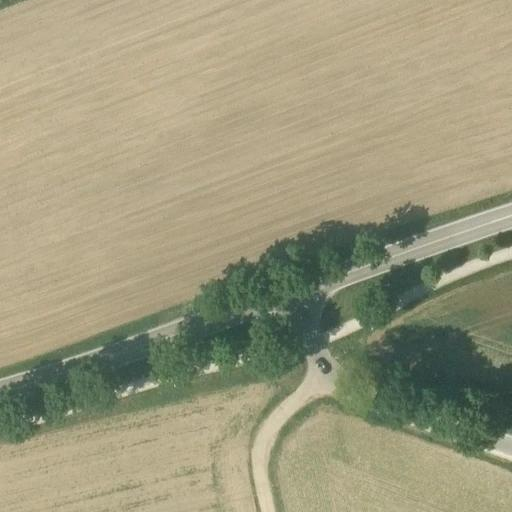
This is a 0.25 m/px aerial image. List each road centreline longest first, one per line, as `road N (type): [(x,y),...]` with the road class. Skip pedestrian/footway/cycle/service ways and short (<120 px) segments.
road 1 (secondary): [(0,393),(298,290)]
road 2 (tertiary): [(511,443),(337,381),(298,290)]
road 3 (secondary): [(298,290),(511,218)]
road 4 (track): [(268,511),(260,442),(272,415),(326,369)]
